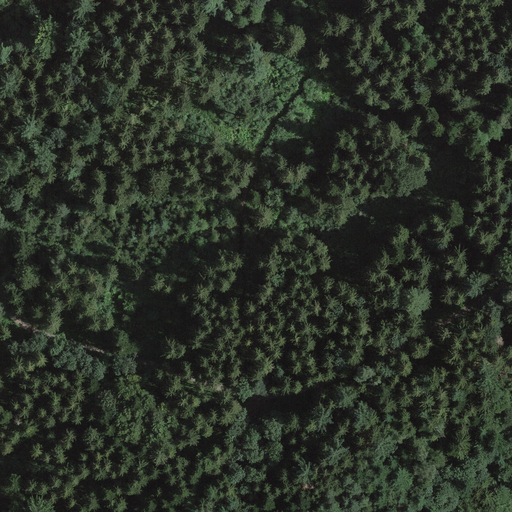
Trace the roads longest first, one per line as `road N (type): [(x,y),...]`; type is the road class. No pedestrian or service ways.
road 1 (track): [(242,398),(248,188),(283,91),(387,0)]
road 2 (track): [(511,276),(272,392)]
road 3 (track): [(242,398),(27,327),(0,301)]
